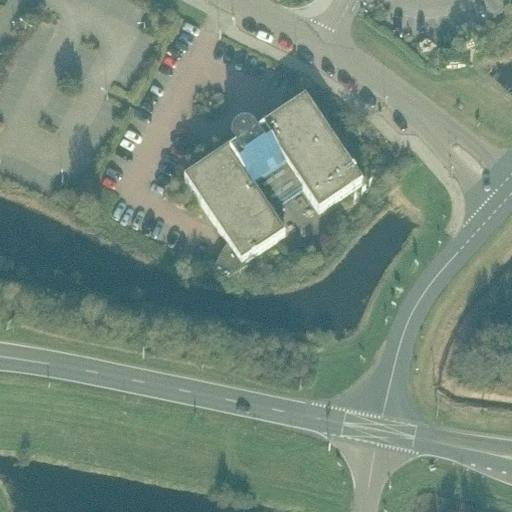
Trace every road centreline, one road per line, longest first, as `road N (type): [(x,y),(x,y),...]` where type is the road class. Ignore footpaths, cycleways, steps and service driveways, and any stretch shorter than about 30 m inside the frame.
road 1 (primary): [(379,433),(0,359)]
road 2 (unclassified): [(507,201),(389,93),(231,0)]
road 3 (unclassified): [(379,433),(417,309),(507,201)]
road 4 (primary): [(511,461),(379,433)]
